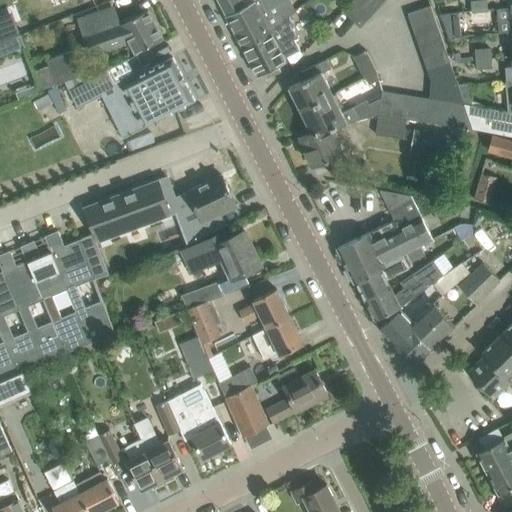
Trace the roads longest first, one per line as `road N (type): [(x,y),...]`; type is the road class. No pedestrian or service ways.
road 1 (unclassified): [(392,403),(245,125)]
road 2 (residential): [(0,219),(245,125)]
road 3 (residential): [(392,403),(511,287)]
road 4 (residential): [(184,511),(326,439)]
road 5 (unclassified): [(245,125),(180,0)]
road 6 (unclassified): [(446,511),(392,403)]
